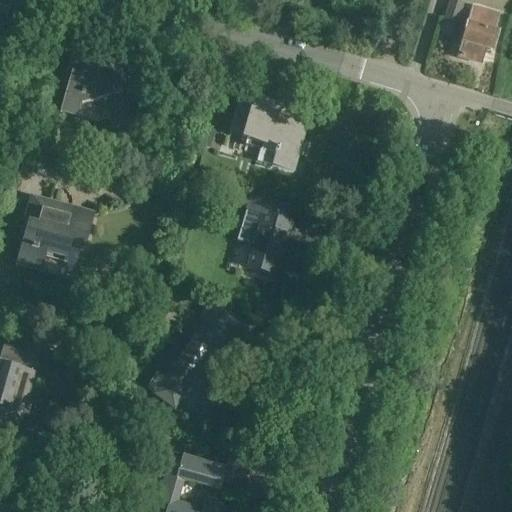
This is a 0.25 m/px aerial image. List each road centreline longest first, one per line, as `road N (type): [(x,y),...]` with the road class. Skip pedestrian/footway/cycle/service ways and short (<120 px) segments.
road 1 (tertiary): [(320,511),(442,92)]
road 2 (tertiary): [(442,92),(120,0)]
